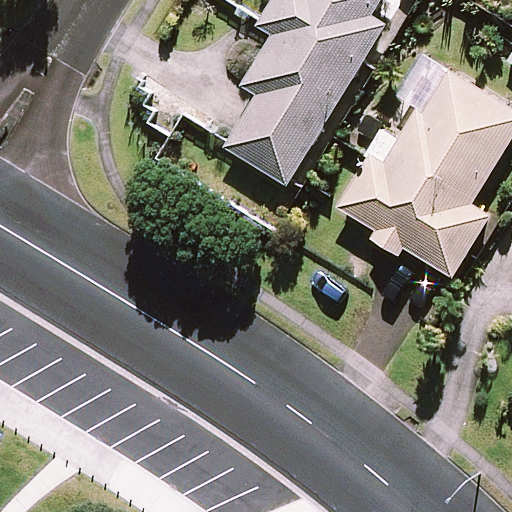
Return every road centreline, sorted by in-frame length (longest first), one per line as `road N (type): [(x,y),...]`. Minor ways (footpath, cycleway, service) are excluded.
road 1 (tertiary): [(0,225),(255,385),(417,511)]
road 2 (residential): [(84,0),(0,138)]
